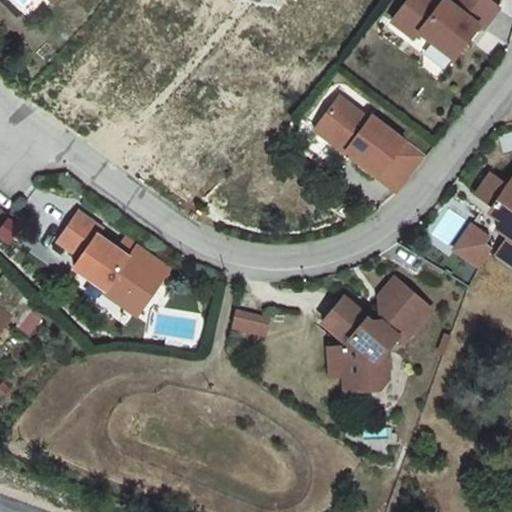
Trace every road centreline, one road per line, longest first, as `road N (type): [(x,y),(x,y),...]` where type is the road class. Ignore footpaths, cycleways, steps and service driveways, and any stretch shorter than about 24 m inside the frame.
road 1 (residential): [(511,70),(398,217),(348,246),(295,258),(239,257),(201,245),(0,109)]
road 2 (track): [(239,257),(214,364),(86,394),(23,460)]
